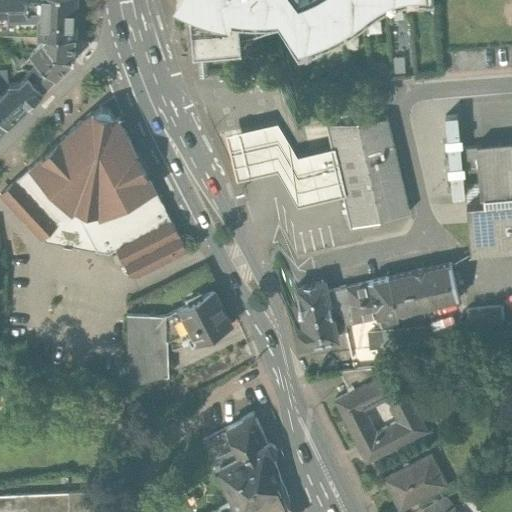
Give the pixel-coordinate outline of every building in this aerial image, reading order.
[(220,0),(185,0),(183,17),(177,29),(173,35),(185,41),(190,89),(238,84),(237,74),(248,72),(257,69),(264,66),(271,65),(280,63),(289,63),(300,62),(308,59),(316,56),(322,53),(321,47),(334,41),(344,36),(351,32),(365,23),(371,18),(377,14),(382,10),(387,8),(395,6),(402,4),(410,3),(417,2),(424,2),(434,4),(433,0),(288,0),(289,3),(279,5),(271,6),(263,6),(254,6),(244,5),(235,4),(231,2),(220,0)] [(511,0),(453,0),(458,51),(511,46),(511,0)] [(0,71),(45,72),(72,72),(75,26),(0,27),(0,71)] [(53,115),(70,98),(72,72),(45,72),(27,90),(30,92),(53,115)] [(23,112),(39,128),(53,115),(30,92),(18,103),(20,106),(21,105),(27,108),(23,112)] [(16,121),(5,121),(4,125),(0,128),(0,161),(3,165),(39,128),(23,112),(16,121)] [(344,193),(352,225),(407,212),(387,118),(328,122),(333,145),(344,193)] [(466,204),(469,256),(511,252),(511,143),(476,146),(479,196),(483,196),(484,202),(466,204)] [(283,157),(222,171),(234,219),(292,205),(344,193),(333,145),(283,157)] [(55,265),(59,269),(75,271),(79,269),(92,294),(105,296),(114,292),(126,316),(137,318),(184,294),(113,156),(111,157),(110,153),(106,148),(103,148),(99,146),(91,153),(89,150),(0,233),(0,239),(39,280),(55,265)] [(389,278),(397,313),(457,300),(448,265),(389,278)] [(398,317),(397,313),(389,278),(369,282),(377,317),(386,315),(388,320),(398,317)] [(327,297),(323,281),(294,287),(302,327),(293,329),(297,348),(336,340),(329,309),(327,297)] [(354,322),(377,317),(369,282),(334,290),(335,295),(338,307),(349,304),(354,322)] [(329,309),(338,307),(335,295),(327,297),(329,309)] [(113,298),(108,300),(114,311),(119,309),(113,298)] [(501,331),(499,309),(465,311),(467,334),(501,331)] [(367,336),(369,351),(432,344),(430,330),(367,336)] [(175,353),(164,359),(164,362),(162,362),(163,395),(192,388),(228,369),(211,335),(175,353)] [(162,361),(122,359),(124,425),(134,424),(139,440),(164,433),(163,395),(162,362),(162,361)] [(371,369),(339,372),(347,387),(352,384),(354,388),(375,378),(371,369)] [(340,396),(335,398),(366,459),(426,429),(408,394),(390,404),(398,420),(376,431),(365,408),(386,397),(376,377),(375,378),(354,388),(352,384),(347,387),(337,391),(340,396)] [(430,453),(384,477),(400,507),(445,484),(430,453)] [(266,485),(264,485),(250,457),(231,466),(234,472),(226,476),(233,490),(215,499),(218,505),(213,507),(215,511),(277,511),(271,498),(272,496),(273,495),(273,493),(273,491),(272,488),(271,487),(270,486),(268,485),(266,485)] [(200,482),(213,507),(218,505),(215,499),(233,490),(226,476),(234,472),(231,466),(200,482)] [(445,496),(421,509),(423,511),(447,511),(454,507),(445,496)] [(128,511),(133,501),(125,497),(120,508),(128,511)]
